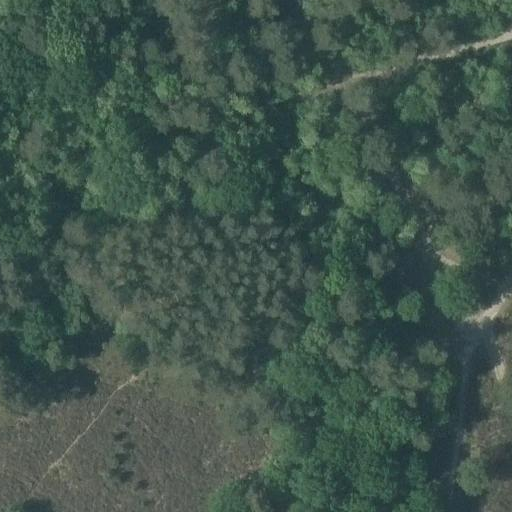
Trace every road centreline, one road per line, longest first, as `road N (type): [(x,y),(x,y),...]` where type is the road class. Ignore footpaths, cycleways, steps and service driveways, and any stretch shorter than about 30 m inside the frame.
road 1 (track): [(511,37),(436,65),(0,173)]
road 2 (unknown): [(292,0),(413,212),(454,307),(489,344),(511,393)]
